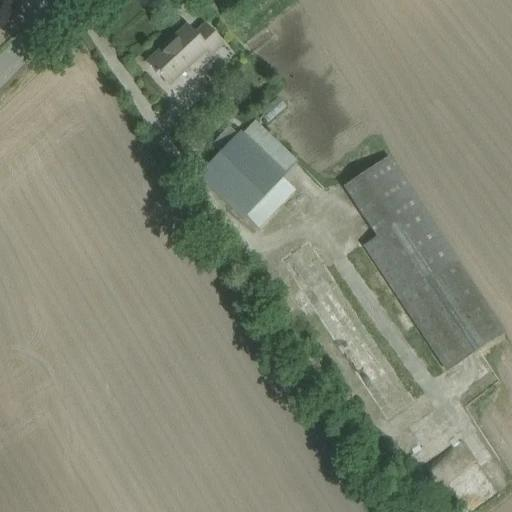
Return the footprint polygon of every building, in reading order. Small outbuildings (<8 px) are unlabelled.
[(147,63),(168,86),(207,51),(212,56),(225,44),(204,25),(196,34),(188,28),(171,44),(169,42),(147,63)] [(246,216),(256,227),(292,191),(282,180),(285,177),(260,151),(267,144),(251,129),(244,136),(241,132),(237,136),(229,128),(212,145),(220,153),(197,176),(242,220),(246,216)] [(363,247),(445,372),(504,333),(388,158),(343,188),(376,239),(363,247)] [(325,289),(350,266),(322,235),(297,257),(325,289)] [(486,425),(476,430),(489,456),(498,451),(486,425)]
